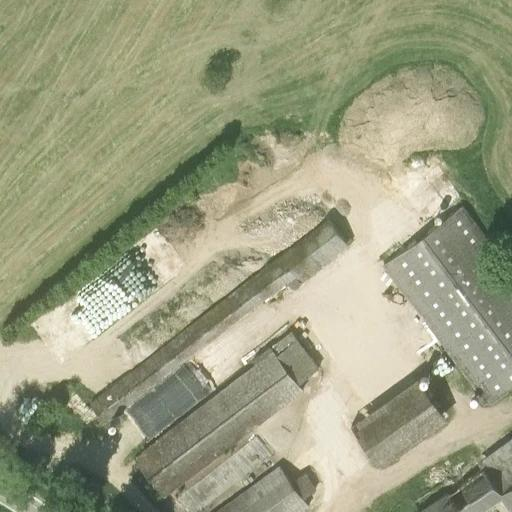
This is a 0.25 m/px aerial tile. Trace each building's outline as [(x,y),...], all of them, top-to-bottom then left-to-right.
[(511,383),(511,271),(462,204),(384,263),(488,402),(511,383)] [(350,245),(345,238),(329,215),(217,301),(89,401),(105,422),(286,282),(294,292),(298,289),(296,286),(303,281),(350,245)] [(273,348),(277,353),(297,338),(292,331),(272,346),(273,348)] [(277,353),(300,383),(319,367),(297,338),(277,353)] [(304,389),(300,383),(277,353),(273,348),(134,456),(165,496),(304,389)] [(417,384),(353,429),(382,470),(446,424),(417,384)] [(511,511),(511,434),(479,459),(475,453),(445,478),(405,504),(411,511),(511,511)] [(282,466),(217,511),(297,511),(309,504),(282,466)]
